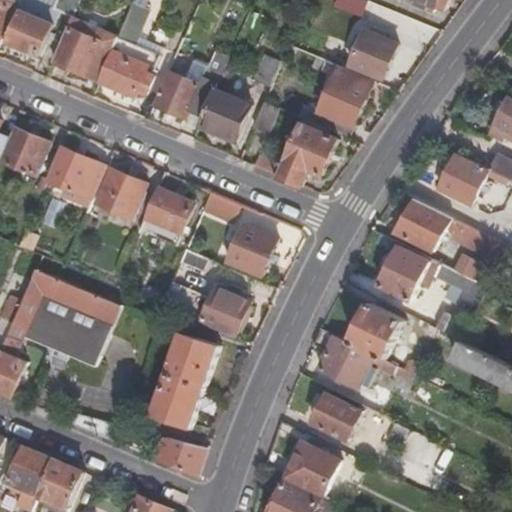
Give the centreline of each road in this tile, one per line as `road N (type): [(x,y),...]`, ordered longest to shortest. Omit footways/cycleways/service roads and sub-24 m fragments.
road 1 (residential): [(343,222),(0,77)]
road 2 (tertiary): [(343,222),(273,358),(219,502)]
road 3 (tertiary): [(499,0),(343,222)]
road 4 (residential): [(219,502),(0,410)]
